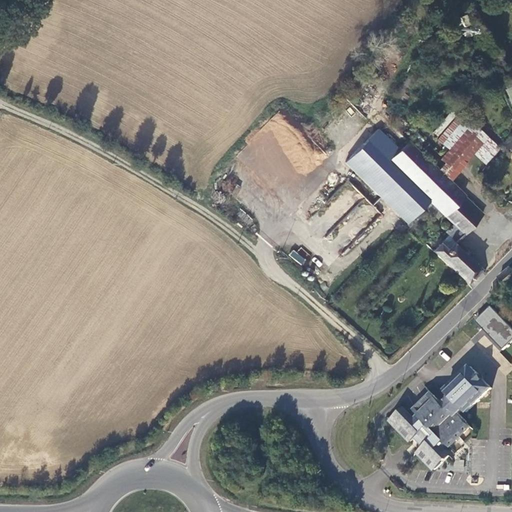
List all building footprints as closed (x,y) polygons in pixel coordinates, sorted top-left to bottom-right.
[(460,16),(464,27),(468,25),(463,15),(460,16)] [(463,31),(466,38),(471,35),(469,29),(463,31)] [(440,135),(455,115),(451,112),(436,132),(440,135)] [(437,140),(449,150),(471,125),(459,115),(437,140)] [(449,150),(434,167),(449,181),(486,138),(471,125),(449,150)] [(483,215),(449,181),(434,167),(409,142),(401,150),(379,129),(368,140),(429,201),(424,206),(438,220),(443,215),(453,225),(446,231),(457,242),(483,215)] [(429,201),(368,140),(349,159),(411,219),(424,206),(429,201)] [(480,269),(481,268),(454,245),(447,252),(440,245),(433,252),(467,285),(472,289),(485,275),(480,269)] [(511,268),(500,278),(510,289),(511,287),(511,268)] [(493,292),(486,298),(490,302),(497,296),(493,292)] [(473,321),(501,350),(511,338),(511,329),(489,305),(473,321)] [(511,367),(511,363),(481,331),(474,338),(485,350),(486,349),(508,372),(511,367)] [(467,412),(475,405),(492,388),(471,366),(454,383),(448,387),(446,390),(452,397),(444,405),(425,386),(424,387),(433,395),(415,412),(420,416),(415,421),(404,409),(392,420),(388,416),(387,417),(412,442),(416,439),(424,447),(414,458),(419,454),(436,471),(450,457),(442,449),(447,445),(450,447),(471,428),(476,433),(477,432),(460,415),(465,410),(467,412)]
